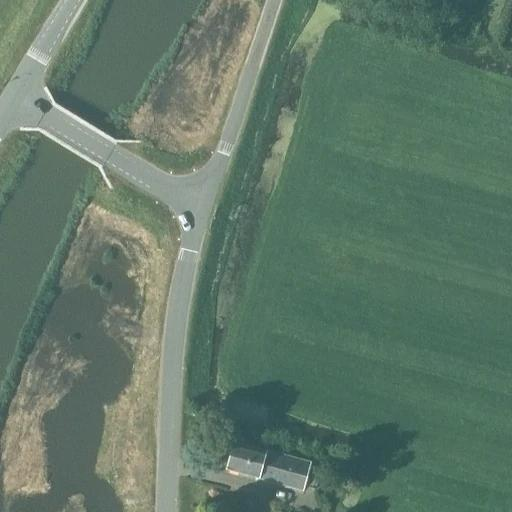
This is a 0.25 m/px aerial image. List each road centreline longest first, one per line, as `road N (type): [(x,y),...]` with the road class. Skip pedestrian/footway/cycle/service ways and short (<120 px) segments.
road 1 (unclassified): [(167,511),(183,280),(200,210)]
road 2 (unclassified): [(200,210),(275,0)]
road 3 (unclassified): [(200,210),(17,96)]
